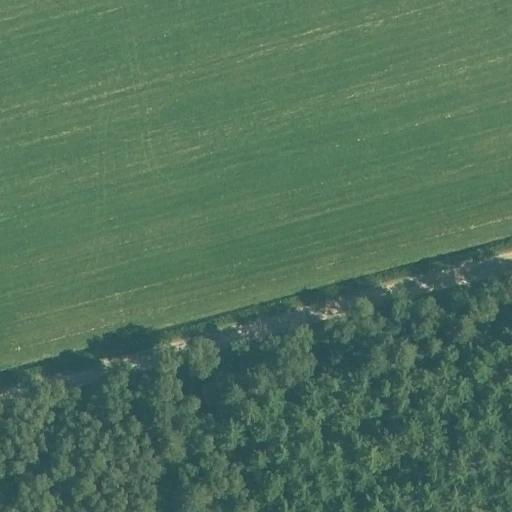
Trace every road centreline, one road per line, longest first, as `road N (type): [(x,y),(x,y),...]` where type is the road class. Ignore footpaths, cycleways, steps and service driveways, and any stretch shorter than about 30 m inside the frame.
road 1 (track): [(136,361),(511,258)]
road 2 (track): [(0,395),(136,361)]
